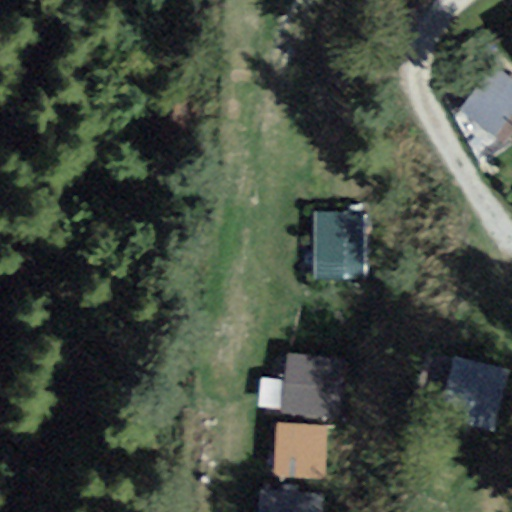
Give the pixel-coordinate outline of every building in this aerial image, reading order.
[(496,126),(511,111),(511,63),(500,50),(460,87),(496,126)] [(312,198),(315,263),(368,261),(366,196),(312,198)] [(338,402),(342,342),(285,338),(280,398),(338,402)] [(494,415),(509,354),(452,340),(437,401),(494,415)] [(276,408),(274,461),(327,463),(329,410),(276,408)] [(260,473),(257,511),(321,511),(324,477),(260,473)]
